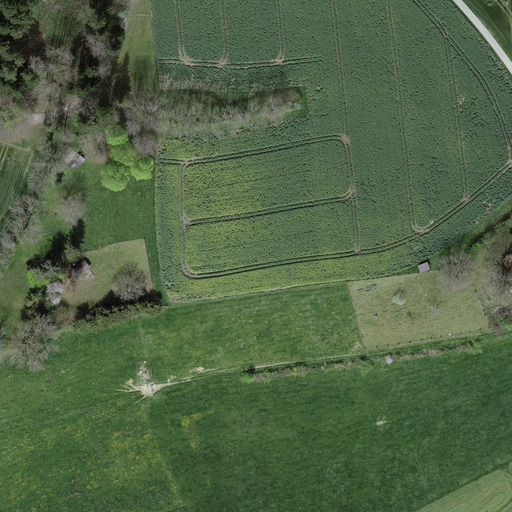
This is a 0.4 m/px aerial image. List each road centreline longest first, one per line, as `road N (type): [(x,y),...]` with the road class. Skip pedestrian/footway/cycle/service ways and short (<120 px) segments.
road 1 (track): [(494,333),(224,376)]
road 2 (track): [(123,0),(93,84),(49,113),(29,115),(0,95)]
